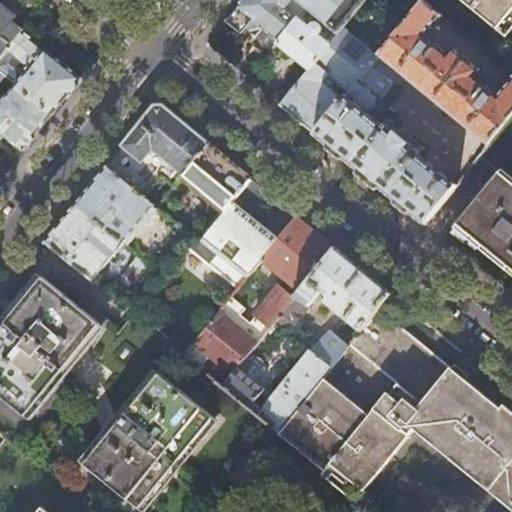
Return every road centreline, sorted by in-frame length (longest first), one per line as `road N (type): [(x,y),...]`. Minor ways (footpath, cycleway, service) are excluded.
road 1 (residential): [(160,52),(511,340)]
road 2 (residential): [(160,52),(0,244)]
